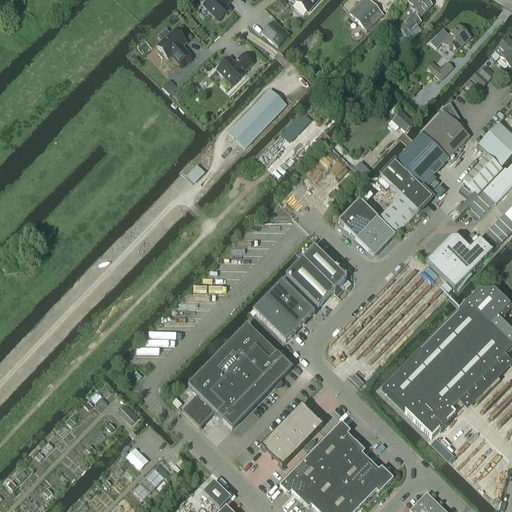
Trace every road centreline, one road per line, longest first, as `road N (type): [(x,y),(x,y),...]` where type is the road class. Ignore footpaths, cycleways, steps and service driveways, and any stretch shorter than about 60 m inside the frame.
road 1 (unclassified): [(425,473),(317,366),(310,347),(441,213)]
road 2 (unclassified): [(270,511),(159,401)]
